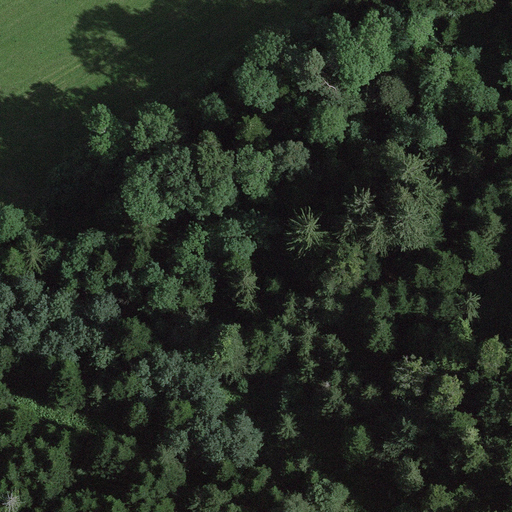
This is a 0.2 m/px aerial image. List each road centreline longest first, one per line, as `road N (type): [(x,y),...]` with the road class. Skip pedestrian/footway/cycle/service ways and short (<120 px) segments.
road 1 (track): [(0,263),(45,246),(233,224),(251,192),(353,111),(422,40)]
road 2 (track): [(0,377),(196,479),(243,511)]
road 3 (track): [(233,224),(405,374)]
